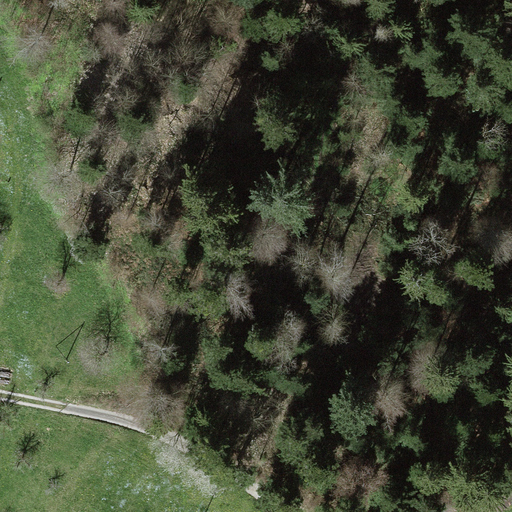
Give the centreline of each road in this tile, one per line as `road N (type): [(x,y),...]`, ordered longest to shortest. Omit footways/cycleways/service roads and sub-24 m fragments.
road 1 (track): [(356,511),(380,384),(370,298),(337,191),(334,135),(401,0)]
road 2 (track): [(370,298),(457,320),(511,346)]
